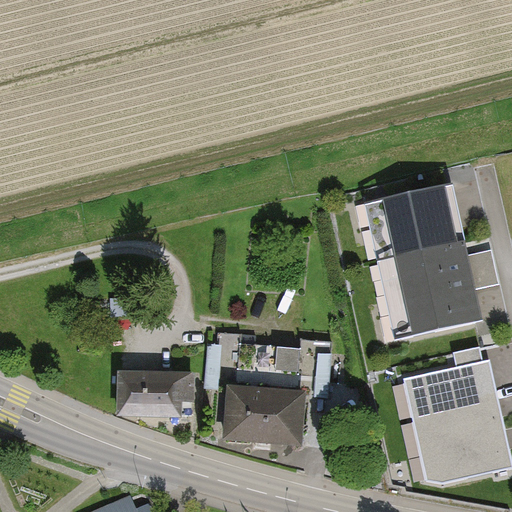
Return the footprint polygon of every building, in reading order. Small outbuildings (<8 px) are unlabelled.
[(476,318),(447,191),(372,208),(401,335),(476,318)] [(475,250),(479,283),(499,281),(495,248),(475,250)] [(209,378),(221,378),(221,339),(208,339),(209,378)] [(301,363),(301,340),(278,340),(278,363),(301,363)] [(320,346),(316,392),(330,393),(334,347),(320,346)] [(511,444),(491,355),(402,375),(427,484),(511,464),(511,444)] [(194,377),(121,375),(121,415),(193,416),(194,377)] [(234,392),(230,438),(312,445),(315,399),(234,392)] [(137,511),(131,498),(97,511),(137,511)]
